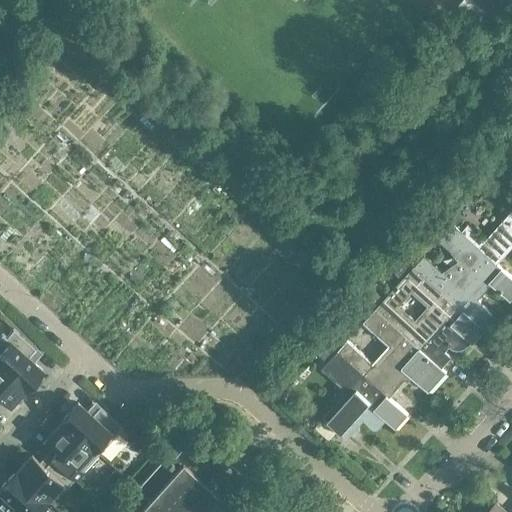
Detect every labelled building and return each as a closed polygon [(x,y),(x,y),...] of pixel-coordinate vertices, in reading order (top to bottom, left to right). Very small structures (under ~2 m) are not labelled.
[(462,0),(457,6),(477,25),(490,10),(489,9),(497,0),(462,0)] [(509,172),(511,169),(511,150),(500,164),(509,172)] [(453,222),(453,223),(497,263),(511,246),(511,210),(486,239),(468,224),(462,230),(453,222)] [(511,275),(497,263),(453,223),(440,237),(461,255),(442,275),(413,249),(406,257),(459,305),(484,276),(511,300),(511,298),(511,275)] [(459,305),(406,257),(396,268),(405,276),(402,279),(431,306),(417,322),(408,314),(405,317),(384,299),(373,289),(365,298),(376,308),(442,367),(452,356),(446,350),(450,346),(455,349),(458,349),(464,348),(466,347),(471,343),(472,343),(485,328),(459,305)] [(442,367),(376,308),(363,322),(392,349),(376,367),(347,340),(337,350),(390,397),(415,369),(433,385),(446,371),(442,367)] [(28,357),(36,349),(14,329),(6,337),(2,333),(0,334),(0,364),(24,387),(25,387),(26,388),(42,370),(28,357)] [(390,397),(337,350),(327,340),(316,351),(327,362),(325,364),(322,368),(344,388),(345,393),(332,408),(331,407),(323,416),(347,437),(355,429),(350,424),(359,414),(374,428),(378,428),(386,420),(394,428),(407,413),(390,397)] [(24,387),(0,364),(0,395),(9,404),(24,387)] [(102,448),(121,427),(99,406),(92,415),(78,402),(65,415),(61,420),(62,421),(61,422),(96,454),(102,448)] [(74,478),(96,454),(61,422),(47,438),(60,450),(51,459),(77,483),(78,482),(74,478)] [(248,479),(207,442),(196,432),(175,454),(170,450),(136,488),(148,499),(136,511),(205,511),(220,495),(227,502),(248,479)] [(77,483),(51,459),(45,466),(32,454),(16,471),(15,470),(14,472),(14,473),(46,502),(47,502),(54,509),(77,483)] [(14,473),(14,472),(0,486),(0,489),(13,501),(5,509),(8,511),(50,511),(54,509),(47,502),(46,502),(14,473)]
